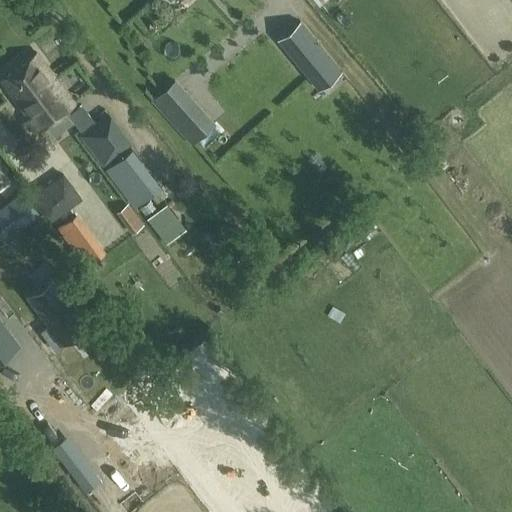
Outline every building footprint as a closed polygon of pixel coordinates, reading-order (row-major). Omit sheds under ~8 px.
[(308,76),(319,89),(341,71),(300,21),(284,34),(314,71),(308,76)] [(55,96),(66,111),(75,103),(37,52),(12,71),(31,97),(43,88),(52,99),(55,96)] [(31,97),(12,71),(0,80),(39,131),(66,111),(55,96),(52,99),(43,88),(31,97)] [(151,99),(192,145),(216,123),(175,77),(151,99)] [(472,249),(414,148),(401,155),(366,95),(334,113),(428,275),(472,249)] [(129,143),(105,113),(78,134),(102,165),(129,143)] [(47,126),(53,141),(75,131),(68,116),(47,126)] [(132,148),(105,169),(134,207),(161,186),(132,148)] [(54,156),(33,163),(37,176),(58,169),(54,156)] [(0,188),(11,179),(0,165),(0,188)] [(63,172),(31,195),(49,221),(81,198),(63,172)] [(23,191),(0,208),(0,233),(4,240),(40,213),(23,191)] [(117,212),(132,233),(144,225),(129,203),(117,212)] [(187,228),(167,203),(147,219),(166,244),(187,228)] [(7,259),(6,277),(41,279),(41,260),(7,259)] [(57,275),(29,297),(51,325),(57,320),(70,336),(92,319),(57,275)] [(0,364),(23,347),(0,316),(0,364)]
